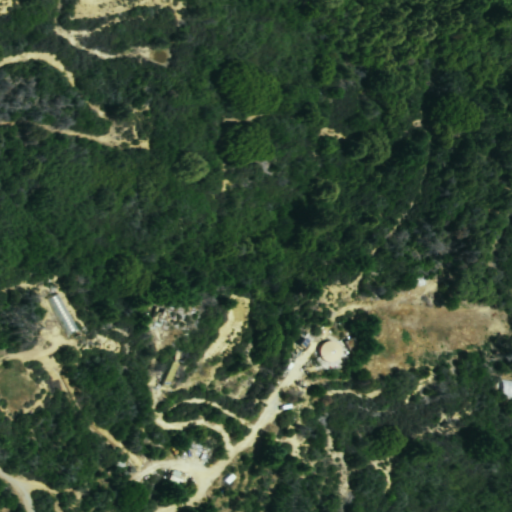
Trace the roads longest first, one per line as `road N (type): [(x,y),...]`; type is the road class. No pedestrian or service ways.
road 1 (track): [(0,105),(118,133),(109,102),(51,42),(0,58),(85,1)]
road 2 (track): [(174,511),(245,444),(280,383),(313,356)]
